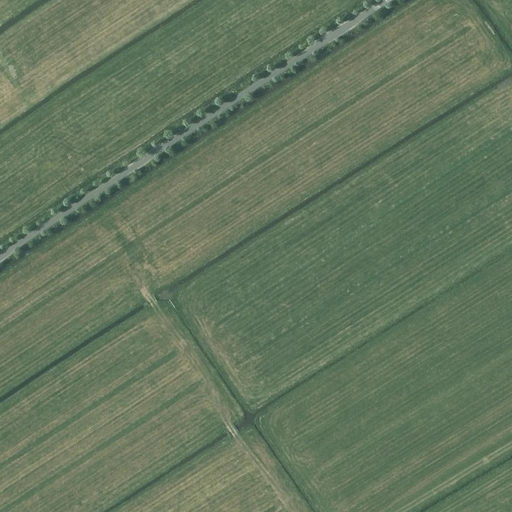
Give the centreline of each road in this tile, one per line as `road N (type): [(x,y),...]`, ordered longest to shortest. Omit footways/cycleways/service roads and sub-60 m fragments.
road 1 (unclassified): [(0,257),(387,0)]
road 2 (track): [(137,279),(161,315),(338,201)]
road 3 (track): [(161,315),(221,393),(230,430),(296,511)]
road 4 (track): [(399,511),(511,443)]
